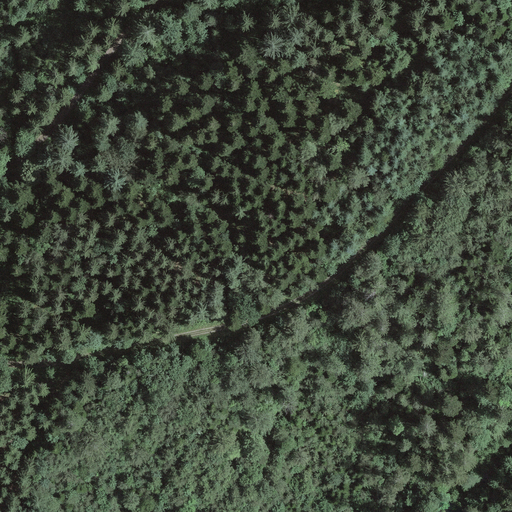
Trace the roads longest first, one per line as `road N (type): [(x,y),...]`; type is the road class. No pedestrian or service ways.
road 1 (track): [(0,357),(45,357),(224,326),(292,302),(342,267),(511,87)]
road 2 (track): [(0,181),(162,0)]
